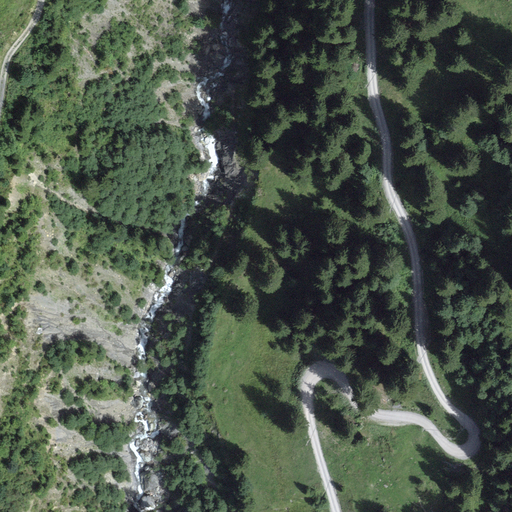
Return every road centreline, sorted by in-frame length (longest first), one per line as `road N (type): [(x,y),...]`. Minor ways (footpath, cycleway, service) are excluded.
road 1 (track): [(371,0),(373,82),(390,191),(415,252),(422,349),(440,394),(479,436),(460,453),(424,421),(369,411),(338,374),(320,371),(311,377),(309,404),(336,511)]
road 2 (track): [(239,511),(199,423),(193,338),(238,189),(234,88),(247,34),(266,0)]
